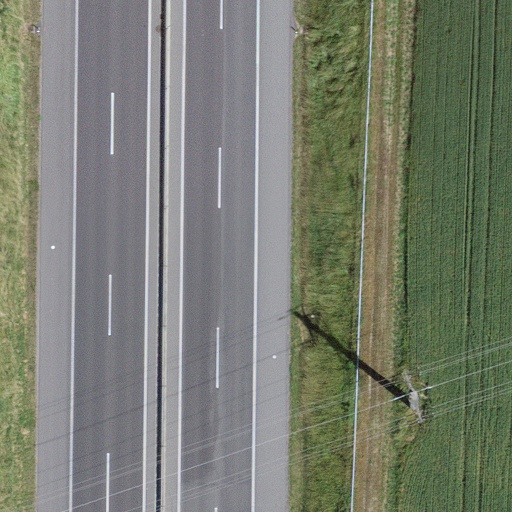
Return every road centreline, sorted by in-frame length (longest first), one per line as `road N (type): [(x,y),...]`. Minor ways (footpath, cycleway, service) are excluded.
road 1 (motorway): [(114,0),(108,511)]
road 2 (motorway): [(216,511),(222,0)]
